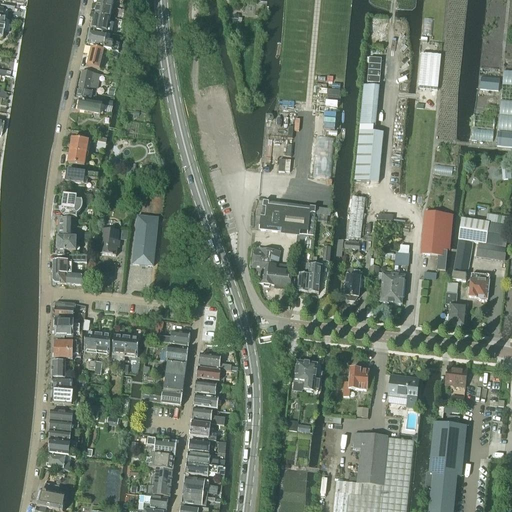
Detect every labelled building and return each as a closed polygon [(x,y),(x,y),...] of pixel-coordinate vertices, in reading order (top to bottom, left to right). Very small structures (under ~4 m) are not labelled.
[(98,0),(97,6),(112,9),(113,0),(98,0)] [(97,6),(95,16),(109,19),(112,9),(97,6)] [(92,31),(106,34),(106,35),(112,36),(114,25),(108,24),(109,19),(95,16),(92,31)] [(231,20),(230,25),(238,26),(239,16),(234,16),(234,20),(231,20)] [(0,41),(2,42),(3,32),(8,33),(10,23),(0,21),(0,41)] [(104,50),(118,53),(120,45),(106,43),(107,36),(90,33),(88,46),(104,49),(104,50)] [(103,52),(91,49),(87,68),(99,70),(103,52)] [(421,55),(418,88),(439,90),(441,57),(421,55)] [(369,59),(367,84),(380,85),(382,60),(369,59)] [(82,72),(79,89),(89,91),(90,93),(96,94),(100,76),(82,72)] [(484,78),(483,90),(499,92),(500,80),(484,78)] [(94,101),(96,94),(90,93),(89,91),(79,89),(77,97),(94,101)] [(102,105),(79,101),(77,112),(100,116),(102,105)] [(103,105),(101,111),(111,113),(112,107),(103,105)] [(359,133),(354,182),(378,185),(383,135),(373,134),(374,127),(360,126),(359,133)] [(104,127),(95,130),(97,136),(106,133),(104,127)] [(511,134),(498,133),(497,147),(511,148),(511,134)] [(72,139),(70,152),(87,155),(89,142),(72,139)] [(70,152),(67,164),(84,167),(87,155),(70,152)] [(127,177),(136,178),(137,171),(128,170),(127,177)] [(85,179),(97,180),(98,176),(67,171),(66,175),(65,177),(64,180),(66,182),(65,183),(84,186),(85,179)] [(64,196),(63,207),(65,207),(65,211),(64,217),(77,219),(77,216),(79,215),(80,214),(81,213),(82,212),(82,211),(83,210),(83,209),(83,208),(83,207),(83,206),(83,205),(83,204),(82,203),(77,202),(77,198),(83,199),(77,198),(64,196)] [(361,240),(365,200),(353,198),(348,238),(361,240)] [(262,215),(259,232),(297,236),(295,251),(311,253),(316,208),(263,202),(262,215)] [(317,209),(316,216),(317,216),(317,223),(327,224),(327,217),(330,217),(331,210),(317,209)] [(438,272),(445,273),(447,252),(443,252),(447,216),(425,214),(421,256),(438,258),(438,272)] [(138,218),(133,266),(153,268),(159,220),(138,218)] [(72,221),(59,220),(58,236),(71,237),(72,221)] [(462,221),(453,274),(452,282),(466,283),(467,276),(468,276),(473,245),(478,246),(477,259),(504,263),(505,254),(505,249),(507,239),(508,228),(486,224),(462,221)] [(119,233),(103,231),(100,256),(116,258),(119,233)] [(66,256),(66,251),(76,252),(77,239),(58,239),(57,256),(66,256)] [(329,263),(331,248),(324,247),(323,262),(329,263)] [(395,256),(384,255),(383,261),(395,262),(395,267),(408,268),(409,248),(400,247),(400,252),(398,254),(395,254),(395,256)] [(255,252),(252,271),(253,271),(253,270),(261,271),(261,275),(259,275),(258,279),(260,280),(259,285),(263,285),(264,288),(269,288),(270,286),(275,286),(276,286),(279,286),(280,286),(289,287),(290,287),(290,286),(292,274),(291,274),(280,272),(280,274),(277,273),(278,267),(279,267),(279,266),(278,266),(280,255),(279,255),(280,253),(262,251),(262,253),(257,252),(255,252),(254,252),(255,252)] [(55,284),(65,285),(66,274),(72,274),(72,263),(87,263),(87,257),(70,256),(70,262),(68,261),(63,261),(63,262),(53,261),(53,282),(55,284)] [(311,266),(308,294),(318,295),(320,277),(321,269),(320,269),(320,264),(312,264),(312,266),(311,266)] [(299,275),(298,293),(308,294),(311,266),(306,265),(305,276),(299,275)] [(379,269),(371,268),(370,278),(378,279),(379,269)] [(345,297),(347,298),(347,299),(348,302),(355,303),(357,300),(357,298),(359,298),(360,279),(360,272),(353,272),(353,278),(346,278),(345,297)] [(66,274),(65,285),(82,286),(83,275),(72,274),(66,274)] [(388,304),(388,305),(391,305),(394,276),(383,275),(380,303),(388,304)] [(485,303),(486,302),(488,302),(489,282),(490,278),(471,275),(469,298),(470,300),(480,301),(481,302),(485,303)] [(394,276),(391,305),(394,305),(402,305),(405,277),(394,276)] [(449,328),(465,329),(468,308),(457,306),(458,296),(457,296),(458,285),(447,284),(445,305),(451,306),(449,328)] [(72,319),(74,306),(55,303),(54,317),(72,319)] [(55,320),(55,330),(79,331),(79,326),(77,326),(77,322),(65,322),(65,320),(55,320)] [(55,330),(55,340),(64,340),(64,339),(72,339),(72,334),(79,334),(79,331),(55,330)] [(86,335),(84,352),(96,354),(99,336),(94,336),(93,334),(89,334),(88,335),(86,335)] [(157,337),(156,344),(189,348),(190,336),(172,334),(171,339),(157,337)] [(99,336),(96,354),(109,356),(111,338),(110,338),(109,336),(105,336),(104,337),(99,336)] [(114,338),(112,356),(111,361),(124,363),(126,340),(123,339),(121,338),(117,337),(116,338),(114,338)] [(126,340),(124,363),(125,357),(137,359),(139,341),(138,341),(137,339),(133,339),(132,340),(126,340)] [(55,343),(55,351),(78,352),(78,348),(77,348),(77,344),(55,343)] [(162,352),(160,363),(167,364),(168,363),(186,365),(188,351),(168,349),(168,350),(166,349),(162,352)] [(55,351),(55,360),(70,360),(71,361),(72,355),(77,355),(77,359),(81,359),(81,353),(78,352),(55,351)] [(200,356),(199,367),(219,369),(219,371),(221,371),(231,372),(231,368),(232,367),(220,366),(221,358),(200,356)] [(52,362),(52,379),(64,380),(65,363),(52,362)] [(167,364),(166,376),(166,378),(184,380),(186,365),(168,363),(167,364)] [(297,363),(293,392),(298,393),(298,387),(302,387),(303,383),(305,383),(307,364),(305,364),(297,363)] [(298,387),(298,393),(302,393),(302,391),(312,392),(313,390),(318,391),(319,381),(316,381),(317,365),(307,364),(305,383),(303,383),(302,387),(298,387)] [(198,369),(197,380),(220,382),(221,371),(219,371),(198,369)] [(349,399),(350,391),(366,392),(368,372),(360,371),(358,369),(354,369),(352,371),(350,370),(349,384),(344,384),(343,398),(349,399)] [(445,387),(465,389),(467,372),(466,372),(466,373),(458,372),(458,371),(447,369),(445,387)] [(164,392),(183,394),(184,380),(166,378),(164,392)] [(72,381),(64,380),(52,379),(52,391),(71,392),(72,381)] [(390,379),(388,398),(389,398),(388,405),(407,407),(407,409),(415,410),(415,408),(416,401),(418,383),(390,379)] [(197,383),(195,394),(216,397),(217,386),(197,383)] [(53,392),(52,405),(72,407),(73,394),(53,392)] [(149,404),(181,408),(182,397),(163,394),(162,399),(149,398),(149,404)] [(195,397),(194,407),(218,410),(219,399),(195,397)] [(452,398),(451,404),(463,406),(464,399),(452,398)] [(194,410),(192,421),(208,423),(208,425),(213,426),(215,426),(216,418),(212,417),(212,412),(194,410)] [(51,412),(50,422),(71,425),(72,415),(51,412)] [(324,424),(341,425),(341,417),(325,416),(324,424)] [(426,475),(424,492),(426,492),(427,492),(433,492),(434,476),(456,478),(462,479),(467,428),(459,427),(459,425),(460,418),(457,418),(448,417),(447,423),(447,426),(438,425),(435,425),(434,425),(429,475),(428,475),(426,475)] [(50,422),(50,431),(71,434),(71,425),(50,422)] [(291,422),(289,432),(297,433),(298,423),(291,422)] [(192,424),(190,438),(208,440),(208,442),(214,443),(216,443),(217,437),(209,436),(210,426),(213,426),(208,425),(192,424)] [(50,431),(49,441),(70,444),(71,434),(50,431)] [(361,450),(358,485),(383,487),(388,440),(388,438),(355,435),(353,450),(361,450)] [(406,511),(413,443),(417,443),(417,437),(413,437),(412,442),(388,440),(383,487),(358,485),(337,483),(333,511),(406,511)] [(155,449),(155,457),(175,459),(177,445),(155,443),(155,441),(148,440),(147,448),(155,449)] [(49,447),(49,454),(66,457),(75,458),(77,445),(70,444),(49,441),(49,447)] [(190,441),(189,452),(209,454),(210,444),(190,441)] [(49,456),(47,464),(47,467),(64,470),(64,472),(68,472),(70,464),(65,463),(66,457),(49,454),(49,456)] [(188,454),(187,465),(218,468),(219,462),(210,461),(211,456),(188,454)] [(146,466),(149,466),(149,471),(156,471),(173,473),(175,459),(155,457),(150,457),(150,460),(147,460),(146,466)] [(187,465),(186,476),(208,478),(209,474),(217,475),(218,468),(187,465)] [(130,476),(138,478),(139,470),(131,469),(130,476)] [(153,478),(153,480),(172,482),(173,473),(156,471),(156,478),(153,478)] [(432,497),(430,511),(452,511),(456,478),(434,476),(433,492),(432,497)] [(185,479),(184,488),(217,492),(217,488),(209,487),(209,482),(185,479)] [(152,480),(151,488),(171,490),(172,482),(153,480),(152,480)] [(40,493),(38,500),(36,508),(52,511),(62,511),(64,506),(64,499),(57,497),(59,489),(45,486),(43,493),(40,493)] [(147,497),(168,499),(170,499),(171,490),(151,488),(148,488),(147,497)] [(184,488),(184,496),(207,499),(208,495),(217,496),(217,492),(184,488)] [(184,496),(183,505),(206,508),(207,502),(215,503),(215,500),(207,499),(184,496)] [(145,498),(143,511),(147,511),(148,511),(158,511),(164,511),(165,509),(167,509),(168,501),(145,498)]
